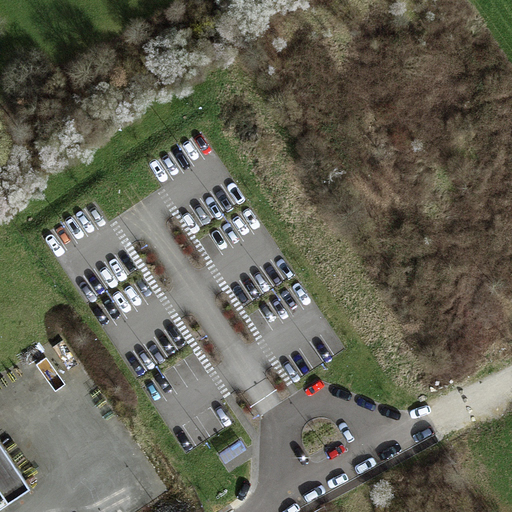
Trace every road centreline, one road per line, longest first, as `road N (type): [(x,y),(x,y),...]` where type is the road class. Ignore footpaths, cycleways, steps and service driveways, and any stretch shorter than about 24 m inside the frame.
road 1 (track): [(511,382),(278,499)]
road 2 (unclassified): [(278,499),(354,459),(357,435),(334,404),(307,400),(287,412),(278,432)]
